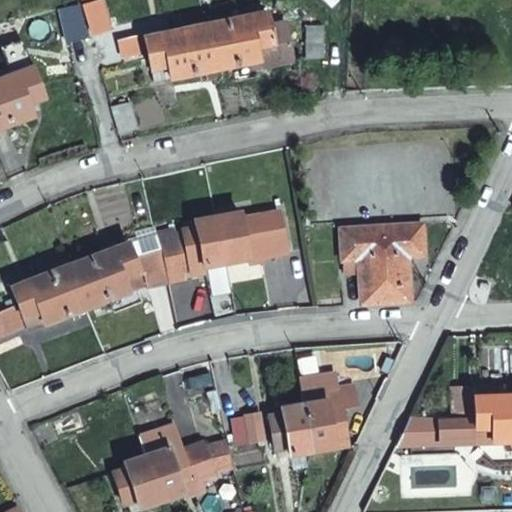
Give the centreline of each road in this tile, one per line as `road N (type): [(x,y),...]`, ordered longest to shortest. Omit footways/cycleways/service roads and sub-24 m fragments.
road 1 (residential): [(0,203),(208,138),(361,109),(511,101)]
road 2 (residential): [(0,416),(234,336),(433,318)]
road 3 (residential): [(345,511),(433,318)]
road 4 (residential): [(433,318),(511,155)]
